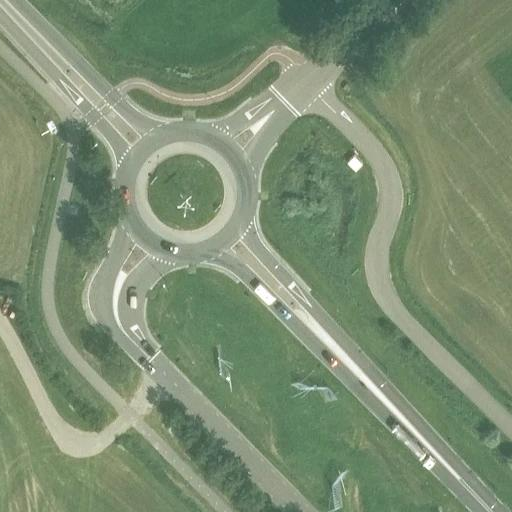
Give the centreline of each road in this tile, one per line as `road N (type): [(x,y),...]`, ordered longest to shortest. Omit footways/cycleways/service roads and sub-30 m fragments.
road 1 (unclassified): [(511,429),(386,301),(375,261),(392,195),(384,164),(305,81)]
road 2 (secondary): [(301,511),(125,331),(117,294)]
road 3 (primary): [(492,511),(325,337)]
road 4 (primary): [(156,137),(76,61),(40,41)]
road 5 (primary): [(40,41),(59,78),(132,160)]
road 6 (primary): [(325,337),(301,295),(238,225)]
road 7 (primary): [(219,243),(286,311),(325,337)]
road 8 (secondary): [(305,81),(394,0)]
